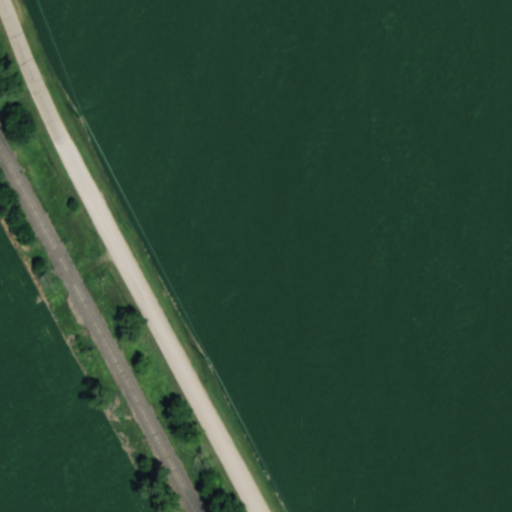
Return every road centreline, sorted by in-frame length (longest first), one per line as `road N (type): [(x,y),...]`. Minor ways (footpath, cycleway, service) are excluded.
road 1 (tertiary): [(256,511),(56,130)]
road 2 (tertiary): [(56,130),(1,0)]
